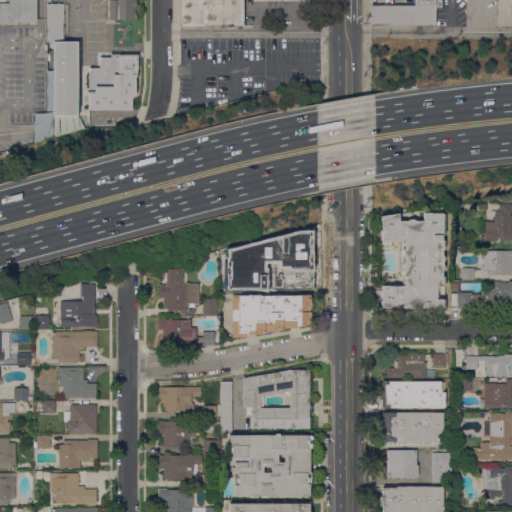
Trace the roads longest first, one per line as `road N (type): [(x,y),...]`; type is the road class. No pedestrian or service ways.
road 1 (tertiary): [(346,511),(346,24)]
road 2 (motorway): [(0,249),(316,166)]
road 3 (motorway): [(316,126),(0,207)]
road 4 (residential): [(126,511),(127,280)]
road 5 (residential): [(127,367),(199,365),(347,340)]
road 6 (residential): [(511,329),(347,330)]
road 7 (motorway): [(374,156),(511,138)]
road 8 (motorway): [(511,99),(375,117)]
